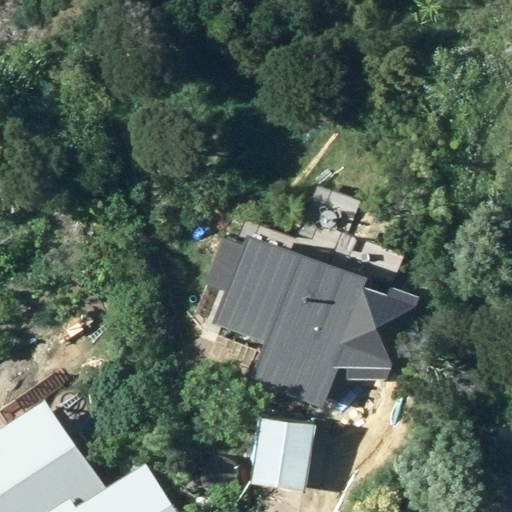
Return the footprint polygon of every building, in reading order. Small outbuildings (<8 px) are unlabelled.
[(82,145),(50,165),(63,189),(97,169),(82,145)] [(230,351),(293,416),(325,385),(330,390),(353,386),(394,384),(426,300),(380,283),(384,274),(297,240),(299,263),(276,256),(261,291),(269,294),(254,331),(240,324),(230,351)] [(270,423),(258,486),(310,495),(322,431),(270,423)] [(181,511),(153,468),(84,511),(81,511),(77,504),(66,511),(181,511)] [(0,511),(31,511),(8,476),(0,481),(0,511)]
